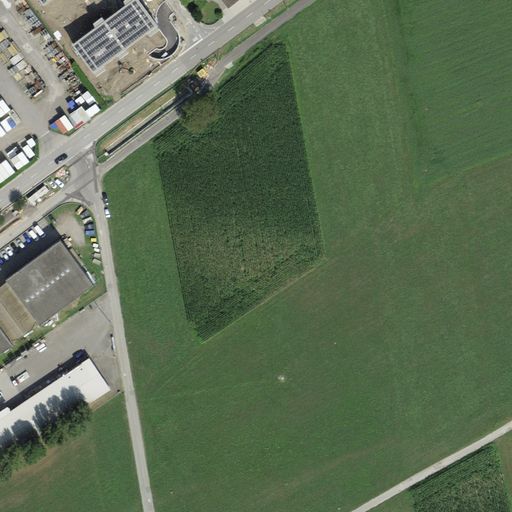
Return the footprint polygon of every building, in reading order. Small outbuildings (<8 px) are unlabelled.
[(159,29),(136,0),(125,0),(123,2),(126,6),(104,22),(102,18),(93,24),(95,28),(71,46),(95,77),(105,70),(103,67),(116,57),(119,61),(128,54),(126,50),(147,34),(149,37),(159,29)] [(220,0),(228,9),(239,0),(220,0)] [(152,42),(118,64),(130,81),(163,60),(152,42)] [(104,102),(120,95),(113,81),(97,89),(104,102)] [(93,287),(59,242),(5,282),(6,284),(0,288),(0,355),(12,347),(9,343),(37,323),(39,326),(93,287)] [(0,465),(111,392),(89,359),(9,412),(7,407),(0,411),(0,465)]
